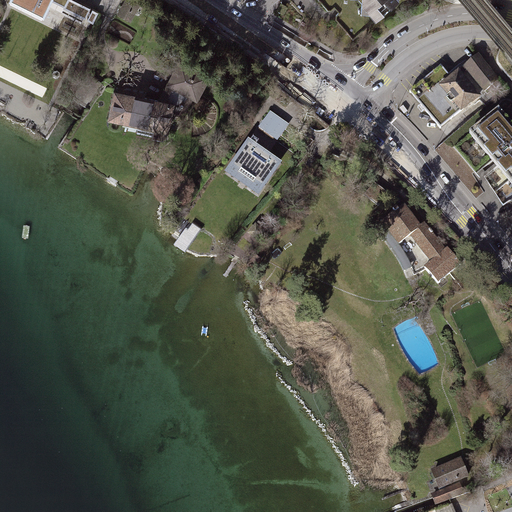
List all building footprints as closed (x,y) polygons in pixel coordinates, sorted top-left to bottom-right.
[(10,0),(44,16),(51,0),(52,0),(87,17),(92,7),(78,0),(10,0)] [(142,3),(137,0),(124,0),(115,15),(130,23),(142,3)] [(361,0),(360,11),(369,12),(376,20),(398,0),(361,0)] [(478,55),(463,67),(484,92),(499,80),(478,55)] [(160,99),(114,89),(108,120),(171,133),(174,119),(183,120),(194,99),(199,101),(213,76),(181,59),(160,99)] [(442,67),(412,93),(441,128),(460,111),(462,113),(481,96),(458,70),(449,77),(442,67)] [(511,124),(499,109),(469,134),(511,184),(511,124)] [(271,113),(259,130),(278,143),(290,126),(271,113)] [(250,141),(226,175),(260,199),(284,165),(250,141)] [(406,205),(383,224),(401,246),(412,238),(432,262),(425,268),(439,285),(462,266),(428,224),(424,227),(406,205)] [(269,230),(260,222),(247,237),(256,245),(269,230)] [(186,230),(176,245),(187,253),(203,231),(194,224),(188,232),(186,230)] [(463,459),(432,472),(440,491),(432,495),(437,507),(466,495),(461,483),(471,479),(463,459)]
